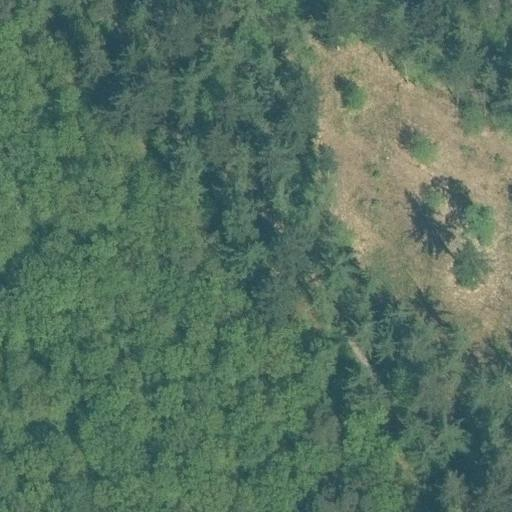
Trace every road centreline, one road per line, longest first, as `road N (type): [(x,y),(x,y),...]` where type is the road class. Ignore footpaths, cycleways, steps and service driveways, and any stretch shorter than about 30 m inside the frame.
road 1 (unknown): [(114,0),(133,96),(195,158),(249,196),(451,474),(470,511)]
road 2 (track): [(349,0),(511,99)]
